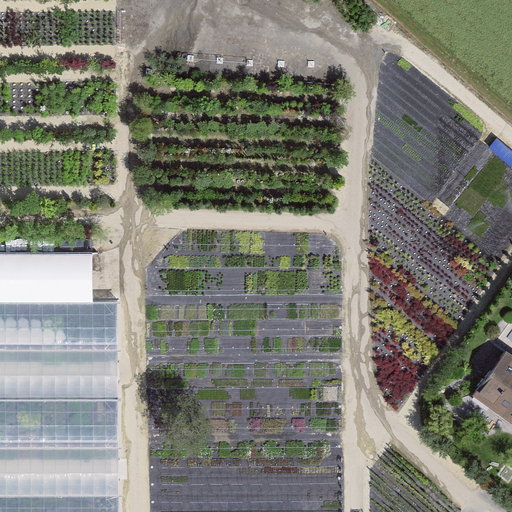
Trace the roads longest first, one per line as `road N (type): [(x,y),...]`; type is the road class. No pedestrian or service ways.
road 1 (track): [(313,0),(370,34),(364,407),(489,511)]
road 2 (track): [(136,511),(127,57),(152,0)]
road 3 (track): [(0,220),(365,220)]
road 4 (track): [(355,511),(355,472),(511,259)]
road 5 (track): [(370,34),(410,52),(511,136)]
